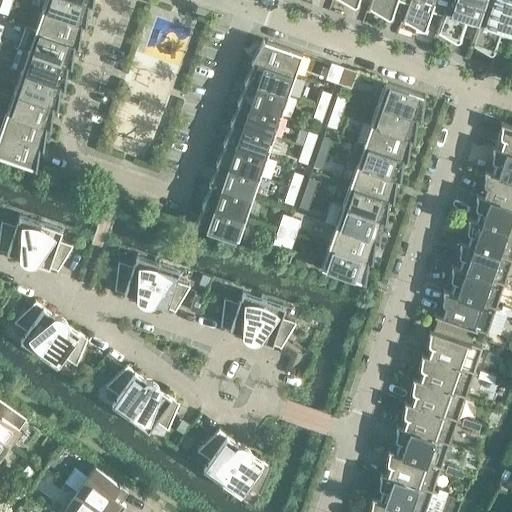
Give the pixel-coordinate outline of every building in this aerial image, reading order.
[(0,10),(6,13),(10,0),(0,0),(0,2),(0,10)] [(44,0),(42,9),(82,23),(84,16),(87,16),(90,2),(82,0),(44,0)] [(370,0),(370,2),(368,7),(369,7),(370,6),(380,12),(384,12),(386,10),(387,8),(404,14),(408,0),(370,0)] [(408,0),(404,14),(402,19),(403,19),(404,18),(415,24),(418,24),(420,22),(421,20),(438,25),(446,0),(408,0)] [(446,0),(438,25),(436,30),(438,31),(438,30),(449,36),(452,36),(454,34),(455,31),(472,37),(484,0),(446,0)] [(511,0),(484,0),(472,37),(470,42),(472,43),(472,41),(483,48),(486,48),(488,46),(489,43),(506,49),(504,54),(505,54),(511,34),(511,0)] [(82,23),(42,9),(35,29),(75,43),(76,36),(80,37),(82,23)] [(75,43),(35,29),(28,50),(68,64),(69,57),(73,57),(75,43)] [(258,54),(255,60),(294,73),(302,52),(263,39),(262,38),(255,52),(258,54)] [(9,66),(21,70),(61,84),(62,77),(66,78),(68,64),(28,50),(16,46),(9,66)] [(248,80),(287,94),(294,73),(255,60),(247,72),(251,74),(248,80)] [(339,65),(330,62),(325,77),(334,80),(339,65)] [(354,70),(345,67),(340,82),(349,85),(354,70)] [(14,91),(54,104),(55,97),(59,98),(61,84),(21,70),(14,91)] [(244,95),(240,101),(280,114),(287,94),(248,80),(240,93),(244,95)] [(423,94),(385,81),(377,102),(417,116),(418,109),(422,110),(424,95),(423,94)] [(321,89),(316,104),(325,107),(330,92),(321,89)] [(7,111),(47,125),(48,118),(52,118),(54,104),(14,91),(7,111)] [(336,94),(331,109),(339,112),(345,97),(336,94)] [(237,115),(233,121),(273,135),(280,114),(240,101),(233,113),(237,115)] [(370,123),(410,136),(411,130),(415,130),(417,116),(377,102),(370,123)] [(320,121),(325,107),(316,104),(311,118),(320,121)] [(334,127),(339,112),(331,109),(326,124),(334,127)] [(47,125),(7,111),(0,130),(0,131),(39,145),(40,138),(44,139),(47,125)] [(226,141),(266,155),(273,135),(233,121),(226,133),(230,135),(226,141)] [(499,148),(511,152),(511,125),(500,121),(499,124),(501,124),(499,135),(499,138),(501,139),(502,139),(499,148)] [(363,143),(403,157),(404,150),(408,151),(410,136),(370,123),(363,143)] [(307,130),(302,144),(311,148),(316,133),(307,130)] [(39,145),(0,131),(0,155),(32,167),(33,159),(37,159),(39,145)] [(322,135),(317,150),(326,153),(331,138),(322,135)] [(223,156),(219,162),(259,176),(266,155),(226,141),(219,154),(223,156)] [(356,163),(396,177),(397,170),(401,171),(403,157),(363,143),(356,163)] [(306,162),(311,148),(302,144),(297,159),(306,162)] [(493,148),(491,159),(491,161),(493,162),(494,163),(491,172),(511,179),(511,152),(499,148),(492,146),(491,147),(493,148)] [(321,168),(326,153),(317,150),(312,165),(321,168)] [(212,182),(252,196),(259,176),(219,162),(212,174),(216,176),(212,182)] [(349,184),(389,198),(390,191),(394,191),(396,177),(356,163),(349,184)] [(483,196),(511,206),(511,179),(491,172),(484,169),(483,171),(485,171),(483,182),(483,185),(485,186),(486,187),(483,196)] [(292,171),(287,186),(296,189),(301,174),(292,171)] [(308,176),(303,191),(312,194),(317,179),(308,176)] [(209,197),(205,203),(245,216),(252,196),(212,182),(205,195),(209,197)] [(342,204),(382,218),(383,211),(387,212),(389,198),(349,184),(342,204)] [(291,203),(296,189),(287,186),(282,200),(291,203)] [(306,209),(312,194),(303,191),(297,205),(306,209)] [(474,220),(511,232),(511,206),(483,196),(475,193),(475,195),(476,195),(474,206),(475,209),(477,210),(478,211),(474,220)] [(245,216),(205,203),(198,215),(202,217),(198,224),(237,238),(245,216)] [(335,225),(375,238),(376,232),(380,232),(382,218),(342,204),(335,225)] [(40,221),(19,213),(15,225),(2,220),(0,220),(0,222),(0,248),(19,256),(22,259),(26,261),(40,221)] [(281,213),(276,228),(285,231),(290,216),(281,213)] [(290,216),(285,231),(294,234),(299,219),(290,216)] [(468,219),(466,230),(466,232),(468,234),(469,234),(466,243),(511,259),(511,258),(511,257),(511,232),(474,220),(467,217),(466,218),(468,219)] [(40,221),(26,261),(31,262),(35,261),(56,268),(56,269),(57,270),(72,245),(71,244),(58,239),(62,228),(40,221)] [(328,245),(367,259),(369,252),(372,252),(375,238),(335,225),(328,245)] [(285,231),(276,228),(271,243),(280,246),(285,231)] [(294,234),(285,231),(280,246),(289,249),(294,234)] [(458,267),(503,283),(506,284),(506,283),(503,282),(511,259),(466,243),(459,241),(458,242),(460,243),(458,254),(458,256),(460,258),(461,258),(458,267)] [(321,267),(360,280),(361,272),(365,273),(367,259),(328,245),(321,267)] [(158,261),(136,254),(132,265),(119,261),(118,260),(114,289),(116,289),(137,296),(140,300),(144,302),(158,261)] [(158,261),(144,302),(148,303),(152,302),(173,309),(175,310),(190,285),(188,284),(175,280),(179,269),(158,261)] [(450,291),(495,307),(498,308),(498,307),(495,306),(503,283),(458,267),(451,265),(450,266),(452,267),(450,278),(450,280),(452,281),(453,282),(450,291)] [(443,291),(441,302),(442,304),(444,305),(445,306),(442,315),(434,312),(434,314),(489,333),(490,332),(487,331),(495,307),(450,291),(442,288),(442,290),(443,291)] [(263,298),(242,290),(238,302),(225,297),(223,297),(220,326),(221,326),(221,325),(242,333),(245,336),(249,338),(263,298)] [(189,309),(199,312),(204,297),(195,294),(189,309)] [(263,298),(249,338),(254,339),(258,338),(279,346),(280,347),(295,322),(294,321),(281,316),(285,305),(263,298)] [(26,329),(19,338),(38,352),(63,316),(59,315),(54,314),(36,301),(35,300),(14,320),(15,321),(26,329)] [(508,315),(511,308),(502,305),(499,312),(508,315)] [(63,316),(38,352),(57,365),(63,355),(75,363),(76,364),(88,337),(86,336),(86,337),(68,324),(66,320),(63,316)] [(426,359),(471,374),(474,375),(475,374),(472,373),(480,351),(482,352),(483,351),(427,331),(426,334),(428,334),(426,346),(426,348),(428,349),(429,350),(426,359)] [(418,383),(463,398),(466,399),(467,398),(464,397),(471,374),(426,359),(419,356),(418,358),(420,358),(418,369),(418,372),(420,373),(421,374),(418,383)] [(111,403),(129,416),(154,381),(150,379),(145,379),(128,366),(127,364),(105,384),(106,385),(117,393),(111,403)] [(476,379),(485,382),(487,376),(479,373),(476,379)] [(496,379),(487,376),(485,382),(494,386),(496,379)] [(413,397),(410,406),(455,422),(458,423),(458,422),(455,421),(463,398),(418,383),(410,380),(410,382),(412,382),(410,393),(410,396),(412,397),(413,397)] [(157,384),(154,381),(129,416),(148,429),(155,419),(166,427),(168,428),(179,401),(178,401),(177,401),(159,388),(157,384)] [(0,436),(8,442),(26,417),(0,398),(0,436)] [(455,422),(410,406),(402,404),(402,405),(403,406),(401,417),(402,419),(404,421),(405,421),(401,430),(447,446),(450,447),(450,446),(447,445),(455,422)] [(460,427),(469,430),(471,423),(462,420),(460,427)] [(480,426),(471,423),(469,430),(477,433),(480,426)] [(396,445),(393,454),(439,470),(441,471),(442,469),(439,468),(447,446),(401,430),(394,428),(393,429),(395,430),(393,441),(393,443),(395,445),(396,445)] [(221,480),(246,445),(242,443),(237,443),(219,430),(218,429),(197,448),(198,450),(209,458),(202,467),(221,480)] [(0,453),(8,442),(0,436),(0,453)] [(246,445),(221,480),(240,493),(247,484),(258,492),(259,492),(271,466),(269,465),(251,453),(249,448),(246,445)] [(385,467),(387,468),(388,469),(385,478),(430,493),(433,494),(434,493),(431,492),(439,470),(393,454),(386,451),(385,453),(387,454),(385,465),(385,467)] [(77,490),(107,511),(117,511),(125,502),(120,499),(127,488),(95,465),(77,490)] [(443,474),(452,478),(454,471),(446,468),(443,474)] [(463,474),(454,471),(452,478),(461,481),(463,474)] [(380,493),(377,502),(406,511),(423,511),(430,493),(385,478),(377,475),(377,477),(379,477),(377,488),(377,491),(379,492),(380,493)] [(107,511),(77,490),(61,511),(107,511)] [(444,501),(446,495),(437,491),(435,498),(444,501)] [(406,511),(377,502),(369,499),(369,501),(370,501),(368,511),(406,511)]
